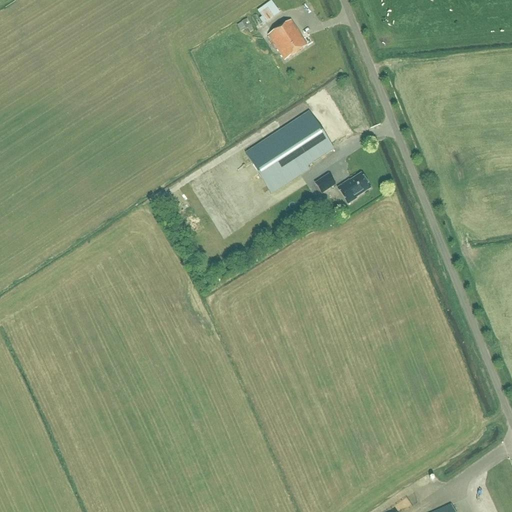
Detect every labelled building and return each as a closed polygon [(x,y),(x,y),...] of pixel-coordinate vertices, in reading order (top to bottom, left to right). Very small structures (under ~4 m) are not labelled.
[(257,12),(262,18),(259,20),(263,26),(280,14),(271,2),(257,12)] [(253,31),(248,20),(238,26),(241,32),(248,29),(249,33),(253,31)] [(307,47),(291,22),(268,37),(284,62),(307,47)] [(310,170),(308,167),(333,151),(309,113),(246,154),(272,195),(310,170)] [(314,185),(321,196),(336,186),(328,175),(314,185)] [(356,199),(370,189),(361,175),(345,185),(345,184),(337,189),(348,205),(356,199)]
